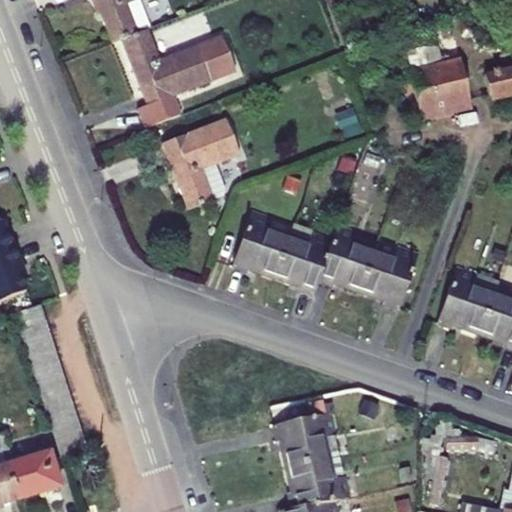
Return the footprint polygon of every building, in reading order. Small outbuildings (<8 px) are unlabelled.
[(87,0),(108,49),(120,45),(147,34),(133,0),(87,0)] [(147,34),(120,45),(145,110),(136,114),(144,133),(179,119),(171,101),(234,75),(220,40),(169,60),(158,30),(147,34)] [(443,77),(397,88),(404,124),(451,114),(443,77)] [(511,80),(469,90),(474,110),(511,100),(511,80)] [(221,124),(160,148),(185,213),(223,198),(232,183),(224,162),(235,158),(221,124)] [(261,222),(242,215),(223,272),(235,277),(237,272),(264,281),(278,239),(259,231),(261,222)] [(324,244),(310,285),(325,290),(330,285),(352,293),(366,254),(348,247),(351,235),(330,227),(324,244)] [(278,239),(264,281),(286,289),(287,294),(304,300),(310,285),(324,244),(302,236),(299,246),(278,239)] [(0,258),(10,254),(4,239),(0,241),(0,258)] [(366,254),(352,293),(376,301),(376,307),(389,312),(410,256),(391,249),(386,261),(366,254)] [(10,254),(0,258),(0,307),(23,298),(17,283),(12,271),(17,269),(10,254)] [(12,271),(17,283),(22,281),(17,269),(12,271)] [(467,277),(448,270),(429,325),(441,328),(445,325),(471,335),(485,295),(466,288),(467,277)] [(485,295),(471,335),(492,343),(492,348),(510,353),(511,346),(511,292),(509,292),(504,301),(485,295)] [(33,318),(6,328),(52,473),(76,466),(33,318)] [(317,419),(261,431),(263,444),(268,446),(273,471),(275,470),(315,461),(313,441),(321,438),(317,419)] [(330,436),(340,473),(348,471),(339,434),(330,436)] [(0,454),(0,477),(9,511),(50,498),(34,444),(0,454)] [(427,452),(417,452),(418,497),(428,497),(427,452)] [(335,499),(332,480),(320,480),(317,460),(315,461),(275,470),(278,494),(274,495),(276,511),(278,511),(326,501),(335,499)] [(511,511),(511,473),(498,471),(488,511),(511,511)] [(0,511),(3,511),(9,511),(0,477),(0,511)] [(327,511),(326,501),(278,511),(327,511)]
